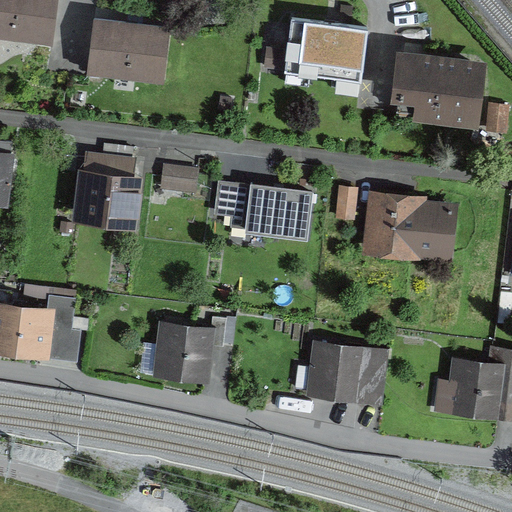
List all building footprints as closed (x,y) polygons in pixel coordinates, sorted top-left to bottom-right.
[(0,0),(0,39),(46,47),(53,0),(0,0)] [(361,34),(286,20),(276,71),(351,85),(361,34)] [(163,36),(89,28),(83,79),(157,88),(163,36)] [(481,72),(389,54),(379,106),(471,124),(481,72)] [(11,157),(0,156),(0,210),(5,211),(11,157)] [(136,166),(83,158),(74,225),(126,233),(136,166)] [(194,173),(161,168),(157,191),(191,196),(194,173)] [(355,191),(337,190),(335,216),(353,218),(355,191)] [(288,198),(250,193),(244,232),(282,238),(288,198)] [(457,206),(367,196),(359,259),(449,269),(457,206)] [(46,313),(0,306),(0,356),(38,362),(46,313)] [(74,310),(50,307),(48,324),(72,327),(74,310)] [(74,324),(72,336),(85,337),(87,325),(74,324)] [(214,334),(160,326),(152,382),(205,390),(214,334)] [(390,358),(307,347),(300,401),(382,412),(390,358)] [(492,368),(444,362),(436,414),(511,424),(511,353),(494,351),(492,368)]
